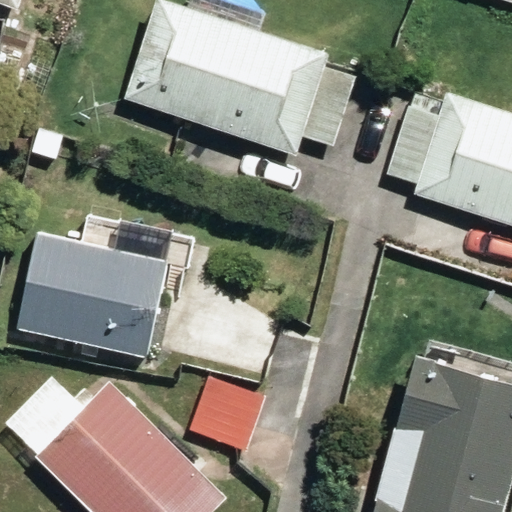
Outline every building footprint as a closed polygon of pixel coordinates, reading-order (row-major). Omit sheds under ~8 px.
[(188,0),(169,0),(138,92),(314,151),(321,131),(350,141),(373,72),(338,60),(341,51),(188,0)] [(430,190),(511,217),(511,111),(459,93),(453,111),(428,103),(404,171),(433,181),(430,190)] [(45,152),(65,157),(70,137),(50,132),(45,152)] [(29,326),(163,355),(183,261),(50,232),(29,326)] [(392,511),(511,511),(511,382),(432,361),(392,511)] [(200,427),(255,450),(278,399),(222,374),(200,427)] [(47,456),(102,511),(221,511),(236,499),(122,383),(47,456)]
